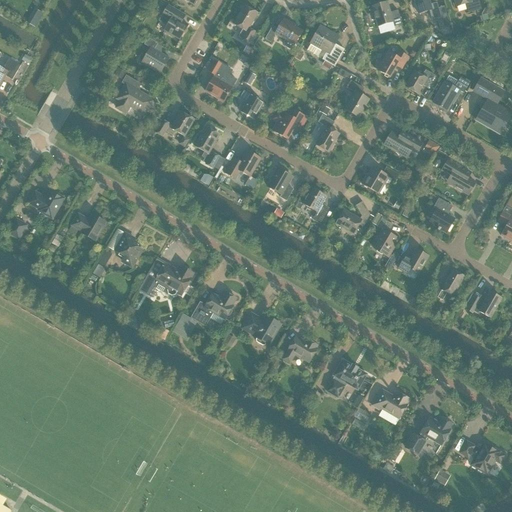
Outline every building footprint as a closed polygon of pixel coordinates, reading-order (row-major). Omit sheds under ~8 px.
[(157,0),(156,0),(153,7),(162,12),(166,5),(157,0)] [(429,0),(414,0),(419,14),(430,11),(432,20),(441,18),(441,17),(446,15),(444,7),(439,8),(437,3),(431,5),(429,0)] [(469,13),(481,9),(478,0),(454,0),(457,7),(466,4),(469,13)] [(394,27),(402,25),(398,10),(390,13),(387,2),(372,7),(378,27),(393,22),(394,27)] [(159,22),(167,26),(165,31),(180,40),(188,25),(177,19),(181,13),(169,6),(159,22)] [(249,43),(256,33),(249,29),(258,14),(245,6),(234,24),(243,29),(238,37),(249,43)] [(33,19),(30,24),(35,27),(38,22),(33,19)] [(294,45),(302,32),(290,24),(291,23),(284,19),(278,29),(273,26),(265,39),(271,43),(276,34),(286,40),(284,43),(284,47),(291,51),(294,45)] [(311,44),(307,51),(317,57),(321,50),(327,53),(323,60),(335,67),(345,50),(335,44),(339,37),(321,27),(311,44)] [(160,73),(169,59),(158,53),(162,46),(148,38),(145,45),(151,49),(143,63),(160,73)] [(253,49),(247,46),(244,52),(249,55),(253,49)] [(402,69),(409,57),(399,51),(396,57),(389,53),(383,63),(378,60),(374,68),(378,70),(378,71),(390,78),(397,66),(402,69)] [(23,61),(29,65),(33,59),(27,55),(23,61)] [(3,69),(0,67),(0,86),(6,76),(13,80),(21,66),(9,59),(3,69)] [(224,102),(232,88),(219,80),(225,71),(220,68),(222,65),(215,61),(209,72),(215,75),(206,92),(224,102)] [(122,80),(126,73),(119,68),(115,76),(122,80)] [(338,75),(344,79),(346,77),(350,79),(351,76),(341,70),(338,75)] [(428,88),(435,76),(426,70),(422,76),(415,72),(406,87),(418,94),(423,85),(428,88)] [(245,82),(251,85),(257,76),(251,72),(245,82)] [(146,116),(154,101),(135,90),(139,83),(127,76),(122,83),(126,85),(118,99),(121,101),(117,108),(126,114),(130,106),(146,116)] [(446,82),(434,103),(447,111),(453,101),(454,102),(461,92),(464,94),(470,84),(460,78),(458,81),(449,76),(446,82)] [(500,134),(511,113),(496,105),(503,92),(481,80),(474,93),(488,101),(483,111),(477,121),(500,134)] [(358,117),(369,100),(361,95),(364,89),(351,81),(347,88),(356,93),(346,110),(358,117)] [(247,102),(241,112),(254,120),(264,104),(253,97),(255,93),(246,88),(240,98),(247,102)] [(320,112),(327,116),(330,110),(323,106),(320,112)] [(283,113),(277,110),(271,120),(277,124),(273,131),(286,139),(294,125),(301,129),(307,118),(296,112),(292,118),(283,113)] [(173,126),(163,120),(162,121),(157,118),(148,135),(153,138),(156,133),(163,137),(166,132),(173,136),(176,131),(184,136),(185,137),(194,120),(181,113),(173,126)] [(329,152),(339,134),(331,129),(335,123),(323,115),(318,122),(326,127),(316,145),(329,152)] [(206,127),(195,146),(205,152),(202,157),(205,159),(203,162),(206,164),(206,165),(213,169),(214,167),(219,170),(225,160),(220,157),(210,152),(220,135),(206,127)] [(423,144),(417,141),(402,132),(399,138),(392,133),(385,145),(407,158),(412,151),(417,154),(423,144)] [(184,136),(179,144),(185,148),(190,140),(185,137),(184,136)] [(441,146),(431,140),(426,148),(430,150),(428,154),(434,157),(441,146)] [(241,163),(233,159),(225,173),(236,179),(240,171),(250,177),(261,159),(247,151),(241,163)] [(445,161),(448,156),(439,151),(436,156),(445,161)] [(449,160),(442,171),(451,176),(447,183),(451,185),(469,195),(476,183),(468,179),(471,174),(449,160)] [(396,181),(399,175),(387,167),(383,173),(373,167),(366,179),(365,179),(362,184),(379,194),(389,177),(396,181)] [(287,201),(294,189),(287,186),(292,177),(278,169),(268,187),(282,195),(280,198),(287,201)] [(210,174),(205,183),(209,186),(215,177),(210,174)] [(320,208),(327,197),(312,189),(307,197),(301,194),(295,206),(300,209),(303,204),(317,212),(313,220),(320,224),(327,212),(320,208)] [(35,193),(28,204),(39,210),(38,212),(52,220),(64,200),(51,191),(46,199),(35,193)] [(378,199),(374,203),(382,210),(386,206),(378,199)] [(447,233),(455,219),(448,215),(453,207),(439,199),(434,208),(437,209),(429,223),(447,233)] [(363,227),(370,215),(363,202),(356,206),(362,216),(360,220),(344,211),(337,224),(354,234),(359,225),(363,227)] [(511,209),(510,208),(506,206),(498,221),(507,226),(501,236),(511,241),(511,239),(511,209)] [(274,216),(281,219),(283,214),(277,210),(274,216)] [(79,214),(72,226),(83,232),(82,233),(96,241),(106,223),(93,215),(89,222),(85,220),(86,218),(79,214)] [(391,248),(396,238),(389,233),(393,225),(382,219),(377,227),(382,230),(376,241),(378,242),(374,249),(389,258),(393,250),(391,248)] [(8,234),(18,240),(27,226),(17,220),(8,234)] [(135,239),(125,234),(115,251),(125,257),(122,261),(132,267),(142,250),(132,244),(135,239)] [(59,248),(64,239),(57,235),(52,244),(59,248)] [(419,274),(429,257),(417,250),(411,259),(405,256),(398,269),(404,272),(407,267),(419,274)] [(394,253),(392,256),(391,256),(385,267),(391,270),(399,256),(394,253)] [(147,276),(139,290),(149,296),(154,287),(172,297),(176,296),(177,294),(181,296),(192,279),(190,279),(193,273),(183,267),(180,273),(165,264),(156,281),(155,281),(147,276)] [(101,278),(106,269),(99,265),(94,274),(101,278)] [(453,296),(464,277),(453,270),(444,286),(437,282),(430,293),(443,300),(447,293),(453,296)] [(201,303),(192,318),(206,326),(210,318),(221,325),(225,319),(225,320),(228,316),(230,316),(232,312),(231,310),(233,306),(233,305),(237,298),(226,292),(222,299),(213,294),(206,306),(201,303)] [(491,318),(502,299),(490,292),(484,302),(475,296),(467,310),(473,313),(474,312),(478,314),(479,312),(491,318)] [(183,314),(173,333),(187,341),(197,323),(192,320),(193,320),(183,314)] [(263,323),(260,321),(260,320),(252,314),(244,328),(256,335),(255,337),(257,338),(256,339),(257,342),(262,345),(266,345),(266,343),(269,345),(281,324),(267,316),(263,323)] [(160,328),(156,337),(165,342),(170,332),(160,328)] [(232,347),(236,339),(229,335),(224,343),(232,347)] [(316,348),(318,346),(308,340),(307,343),(296,337),(288,350),(289,351),(284,359),(290,363),(295,354),(309,363),(317,349),(316,348)] [(277,370),(282,361),(274,357),(269,365),(277,370)] [(353,365),(352,366),(343,360),(334,376),(336,377),(327,391),(338,398),(347,383),(359,390),(368,375),(359,369),(353,365)] [(316,402),(321,394),(313,390),(308,398),(316,402)] [(377,397),(372,406),(381,411),(382,409),(392,414),(388,421),(395,426),(407,405),(406,405),(409,399),(399,393),(396,398),(383,391),(379,398),(377,397)] [(353,406),(358,408),(364,398),(360,396),(353,406)] [(364,410),(359,408),(354,417),(366,423),(371,413),(365,410),(364,410)] [(449,429),(452,424),(443,419),(440,424),(430,418),(421,433),(421,434),(419,437),(413,434),(406,447),(418,455),(426,441),(425,441),(427,437),(441,445),(450,430),(449,429)] [(501,452),(484,442),(480,449),(466,441),(459,452),(468,457),(471,450),(477,453),(470,464),(487,474),(495,460),(500,463),(504,455),(500,453),(501,452)] [(395,462),(401,452),(395,448),(389,458),(395,462)] [(397,463),(391,470),(397,476),(403,469),(397,463)] [(445,486),(451,476),(440,470),(434,480),(445,486)]
